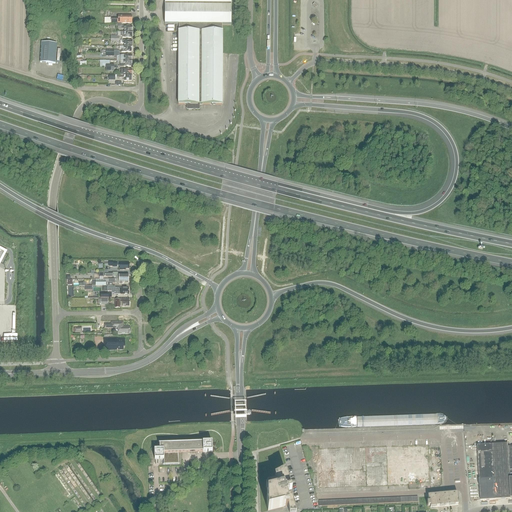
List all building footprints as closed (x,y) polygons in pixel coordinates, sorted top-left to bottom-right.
[(164,0),(165,24),(176,24),(179,24),(178,32),(178,103),(178,104),(187,105),(187,109),(199,110),(199,105),(222,105),(222,32),(222,25),(223,25),(231,25),(231,0),(164,0)] [(124,29),(124,32),(132,32),(132,26),(121,26),(121,23),(118,23),(118,27),(120,27),(120,29),(124,29)] [(41,42),(40,62),(55,63),(57,43),(41,42)] [(125,269),(129,269),(129,263),(125,263),(125,262),(120,262),(120,263),(117,263),(117,262),(113,262),(113,261),(109,261),(109,266),(112,266),(112,267),(117,267),(117,266),(120,266),(120,270),(125,270),(125,269)] [(129,300),(120,300),(115,300),(115,308),(120,308),(120,306),(121,306),(121,307),(129,307),(129,300)] [(111,324),(104,325),(104,329),(113,329),(113,328),(118,328),(118,334),(129,334),(129,332),(130,332),(130,328),(129,328),(129,326),(123,326),(123,322),(111,322),(111,324)] [(125,347),(124,338),(117,339),(117,338),(104,339),(104,351),(123,350),(123,347),(125,347)] [(178,464),(178,459),(178,454),(212,452),(212,443),(207,443),(159,444),(159,450),(154,450),(155,460),(164,459),(164,464),(163,464),(163,465),(179,464),(178,464)] [(508,444),(477,445),(480,501),(511,499),(511,446),(508,447),(508,444)] [(288,495),(291,494),(290,491),(287,492),(286,493),(285,491),(290,490),(286,472),(274,478),(276,484),(267,486),(268,511),(288,506),(289,511),(295,511),(294,503),(293,504),(292,500),(293,500),(292,495),(287,496),(286,495),(288,495)] [(457,494),(429,497),(429,502),(427,502),(427,506),(428,506),(429,506),(430,506),(430,508),(458,505),(457,494)]
